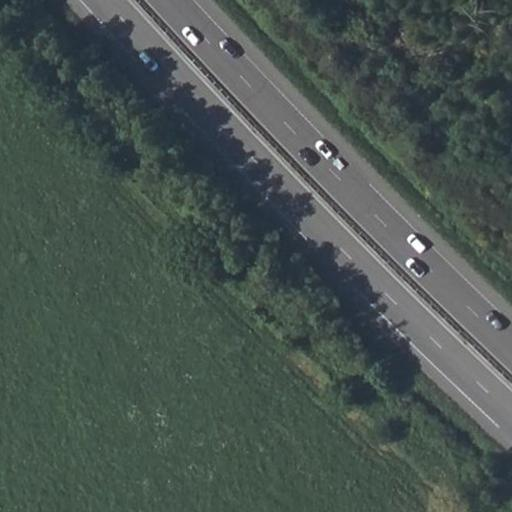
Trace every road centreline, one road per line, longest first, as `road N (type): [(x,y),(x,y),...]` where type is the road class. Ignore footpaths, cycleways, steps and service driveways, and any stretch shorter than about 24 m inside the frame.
road 1 (trunk): [(104,0),(511,414)]
road 2 (trunk): [(511,348),(170,0)]
